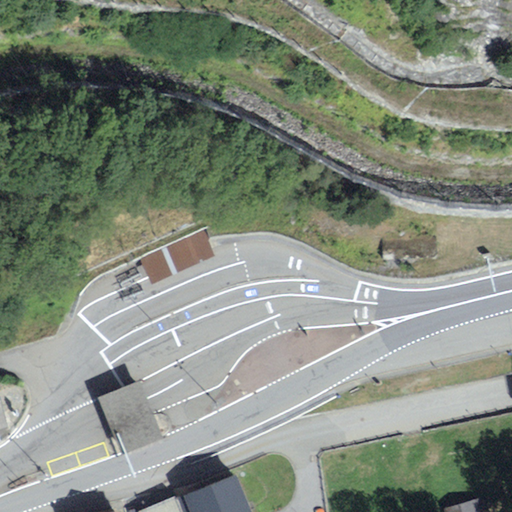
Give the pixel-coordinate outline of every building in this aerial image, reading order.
[(203,232),(141,259),(150,282),(213,255),(203,232)] [(435,236),(382,241),(383,261),(437,257),(435,236)] [(106,422),(112,436),(154,419),(148,404),(140,384),(98,401),(106,422)] [(112,436),(121,457),(163,440),(154,419),(112,436)] [(249,511),(233,477),(181,500),(186,511),(249,511)] [(480,511),(477,499),(443,508),(444,511),(480,511)] [(180,511),(175,500),(145,511),(180,511)]
